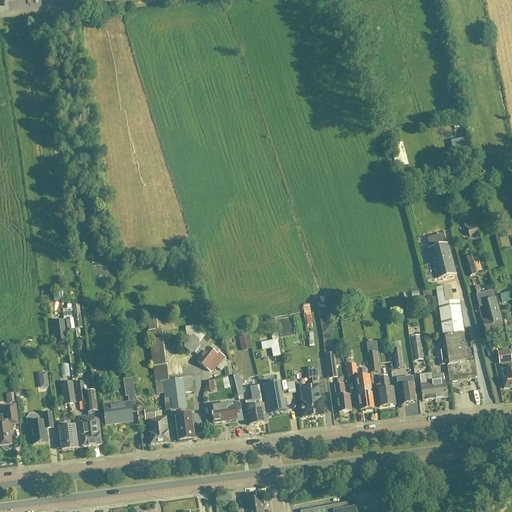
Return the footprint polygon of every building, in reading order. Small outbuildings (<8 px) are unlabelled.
[(408,167),(402,144),(390,147),(396,170),(408,167)] [(476,226),(466,229),(469,238),(479,236),(476,226)] [(446,247),(430,251),(435,272),(430,273),(432,281),(437,280),(437,281),(454,276),(446,247)] [(468,278),(477,276),(472,258),(464,260),(468,278)] [(436,290),(437,296),(449,382),(476,379),(471,344),(465,345),(458,303),(453,304),(450,288),(436,290)] [(437,296),(436,290),(435,290),(435,289),(422,291),(423,297),(437,296)] [(501,295),(504,306),(511,303),(511,296),(511,292),(501,295)] [(485,307),(489,320),(481,322),(485,336),(501,332),(499,325),(501,324),(494,300),(492,293),(476,297),(479,309),(485,307)] [(72,316),(74,331),(81,330),(80,316),(72,316)] [(74,331),(72,320),(65,321),(66,332),(74,331)] [(67,344),(64,322),(55,323),(57,345),(67,344)] [(193,354),(200,360),(208,350),(210,347),(201,341),(206,335),(196,327),(184,329),(186,341),(183,345),(183,351),(188,355),(193,354)] [(162,383),(168,382),(162,331),(149,332),(156,396),(163,395),(162,383)] [(238,339),(239,345),(249,343),(248,336),(238,339)] [(410,339),(411,346),(413,363),(422,362),(420,345),(419,345),(418,338),(410,339)] [(216,356),(208,350),(200,360),(197,364),(205,370),(216,356)] [(391,352),(394,372),(404,371),(401,351),(391,352)] [(501,366),(511,365),(509,351),(497,352),(499,366),(501,366)] [(436,353),(439,371),(445,370),(443,352),(436,353)] [(355,365),(348,366),(347,360),(352,359),(352,353),(344,355),(347,378),(356,377),(355,365)] [(221,372),(228,364),(224,361),(225,360),(218,354),(216,356),(205,370),(209,373),(213,372),(216,369),(221,372)] [(368,355),(370,375),(378,374),(375,354),(368,355)] [(333,355),(324,356),(327,381),(337,380),(333,355)] [(511,369),(511,365),(501,366),(503,378),(502,379),(503,390),(511,388),(511,383),(510,369),(511,369)] [(322,417),(323,417),(323,416),(321,401),(321,400),(320,400),(320,401),(318,387),(317,380),(318,380),(316,370),(317,370),(317,369),(314,369),(307,370),(308,380),(311,380),(312,388),(300,389),(301,403),(300,403),(302,418),(302,419),(303,419),(322,417)] [(41,376),(43,390),(51,389),(49,375),(41,376)] [(431,377),(432,384),(434,401),(447,400),(444,382),(443,376),(431,377)] [(371,410),(373,410),(368,378),(356,379),(357,393),(359,393),(359,396),(358,396),(360,412),(365,411),(365,413),(372,412),(371,410)] [(379,387),(376,387),(379,409),(395,407),(393,390),(389,391),(387,378),(378,379),(379,387)] [(434,401),(432,384),(429,384),(428,378),(420,379),(420,386),(422,403),(434,401)] [(171,412),(184,410),(186,410),(184,395),(193,393),(191,379),(168,382),(162,383),(163,395),(164,401),(170,400),(171,411),(171,412)] [(130,405),(136,404),(133,380),(123,381),(124,391),(127,390),(128,405),(103,408),(104,420),(103,420),(104,422),(105,422),(105,427),(132,424),(130,405)] [(412,387),(411,380),(397,382),(399,397),(401,396),(403,406),(416,404),(414,386),(412,387)] [(204,394),(204,395),(214,393),(212,382),(206,384),(204,394)] [(60,385),(63,407),(75,405),(72,383),(60,385)] [(86,403),(83,386),(82,383),(75,384),(78,404),(86,403)] [(282,401),(279,383),(264,385),(269,413),(287,410),(285,400),(282,401)] [(334,387),(338,415),(351,413),(349,397),(345,398),(343,386),(334,387)] [(259,387),(258,387),(249,389),(253,409),(245,410),(248,427),(266,424),(263,407),(262,407),(259,387)] [(86,395),(88,418),(92,448),(101,447),(98,417),(97,417),(95,394),(86,395)] [(213,425),(236,421),(234,406),(211,409),(213,425)] [(10,451),(11,448),(13,448),(11,433),(12,433),(12,427),(17,426),(15,407),(3,409),(5,425),(0,425),(0,449),(1,450),(2,452),(5,454),(8,453),(10,451)] [(171,412),(171,411),(170,411),(171,420),(175,419),(178,443),(193,441),(190,417),(185,417),(184,410),(171,412)] [(150,447),(160,445),(157,420),(155,420),(154,411),(144,412),(145,422),(147,421),(150,447)] [(26,426),(29,426),(32,447),(47,445),(45,432),(53,431),(50,415),(42,416),(43,423),(38,424),(38,420),(34,417),(28,418),(25,422),(26,426)] [(82,449),(92,448),(88,418),(79,419),(82,449)] [(157,420),(160,445),(169,444),(166,418),(157,420)] [(77,449),(75,427),(59,429),(62,451),(77,449)] [(382,489),(368,492),(372,509),(386,506),(382,489)] [(262,511),(261,500),(246,502),(247,511),(262,511)] [(355,511),(355,509),(354,509),(353,503),(312,511),(355,511)]
